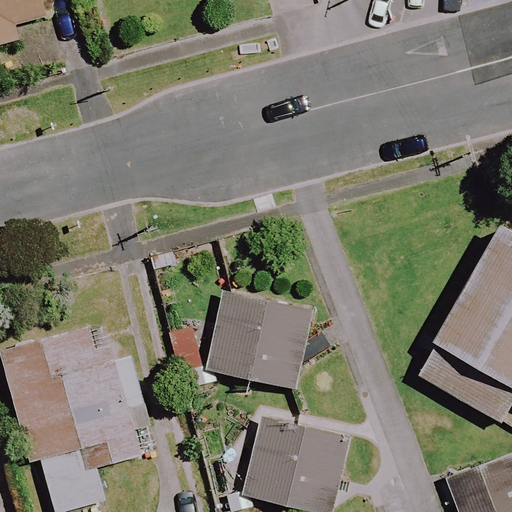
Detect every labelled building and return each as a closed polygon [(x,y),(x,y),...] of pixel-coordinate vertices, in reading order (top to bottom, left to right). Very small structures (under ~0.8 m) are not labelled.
[(0,0),(0,48),(18,43),(13,26),(43,18),(37,0),(0,0)] [(511,225),(507,222),(424,370),(511,419),(511,225)] [(316,300),(230,286),(217,364),(303,378),(316,300)] [(101,465),(160,448),(129,342),(114,346),(107,321),(4,351),(36,460),(43,457),(59,511),(61,511),(111,497),(101,465)] [(356,433),(272,416),(256,491),(341,508),(356,433)] [(511,511),(511,446),(448,469),(464,511),(511,511)]
